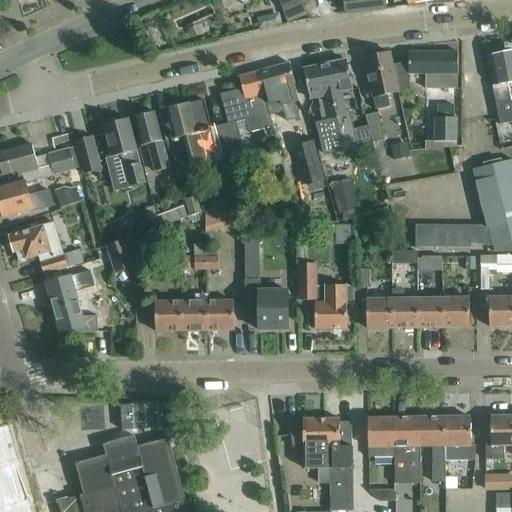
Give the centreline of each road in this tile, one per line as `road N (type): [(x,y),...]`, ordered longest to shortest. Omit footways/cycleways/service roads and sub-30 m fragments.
road 1 (residential): [(18,375),(511,368)]
road 2 (residential): [(45,94),(316,33),(511,9)]
road 3 (tertiary): [(24,50),(137,0)]
